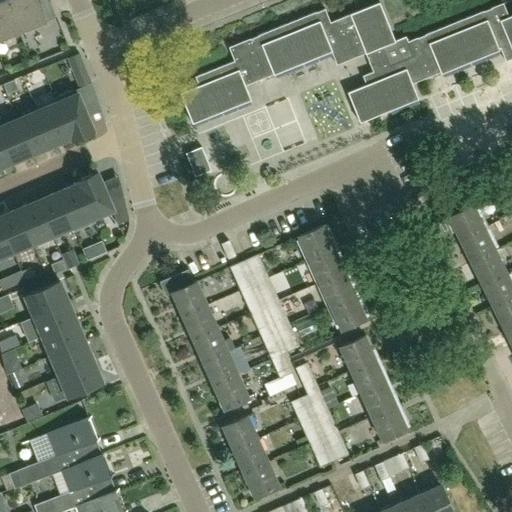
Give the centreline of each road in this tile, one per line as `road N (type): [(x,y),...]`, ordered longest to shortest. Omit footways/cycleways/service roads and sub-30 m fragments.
road 1 (residential): [(511,427),(376,177),(352,169),(204,233),(147,235)]
road 2 (residential): [(193,511),(116,333),(112,306),(123,270),(147,235)]
road 3 (residential): [(126,138),(0,193)]
road 4 (residential): [(98,51),(225,0)]
